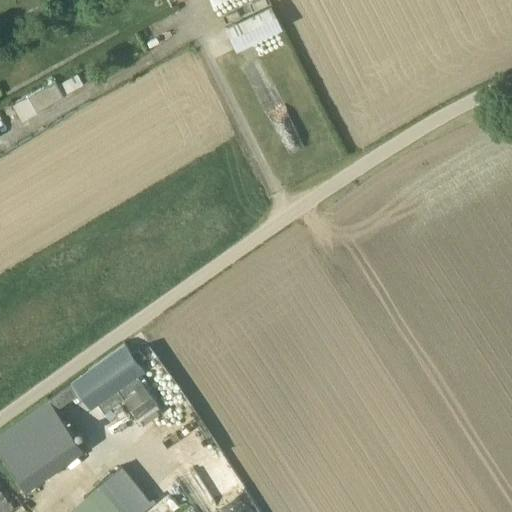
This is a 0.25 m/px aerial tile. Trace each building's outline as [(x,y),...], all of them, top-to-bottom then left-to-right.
[(282,28),(283,28),(272,5),(271,5),(227,27),(238,50),(282,28)] [(29,95),(37,110),(64,96),(55,80),(29,95)] [(118,349),(73,382),(81,392),(93,409),(137,376),(118,349)] [(73,382),(49,399),(57,410),(81,392),(73,382)] [(57,410),(49,399),(0,435),(0,451),(27,489),(85,448),(57,410)] [(259,511),(225,458),(196,477),(206,493),(195,500),(202,511),(259,511)] [(0,511),(9,511),(23,502),(0,470),(0,511)] [(120,511),(98,485),(66,511),(120,511)]
